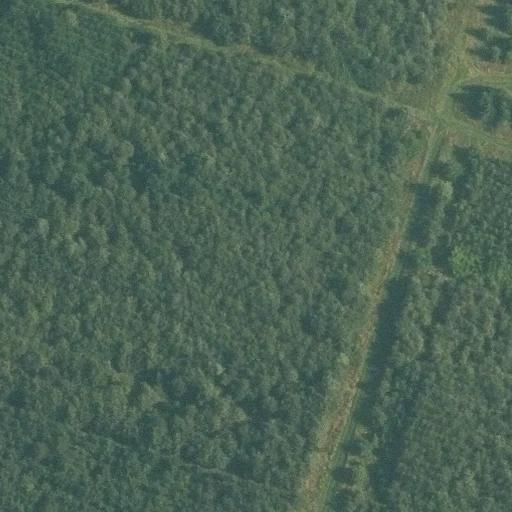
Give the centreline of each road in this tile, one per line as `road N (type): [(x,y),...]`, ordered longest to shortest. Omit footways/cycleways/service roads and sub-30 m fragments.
road 1 (track): [(511,145),(53,0)]
road 2 (track): [(441,122),(327,511)]
